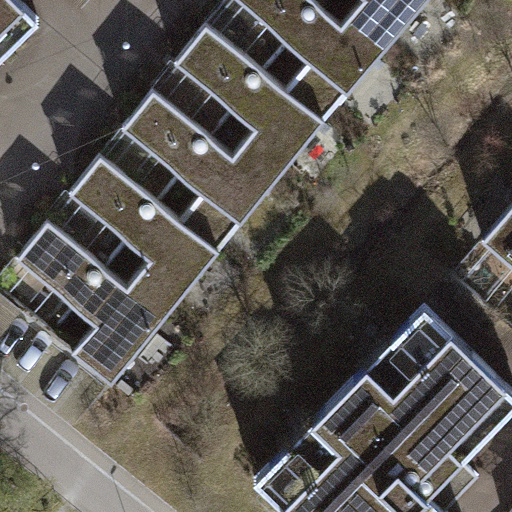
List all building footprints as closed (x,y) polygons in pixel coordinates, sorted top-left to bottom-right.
[(25,0),(0,0),(0,111),(4,108),(0,104),(0,78),(52,26),(25,0)] [(335,131),(392,62),(352,29),(315,0),(248,0),(324,62),(294,98),(335,131)] [(392,62),(443,0),(375,0),(352,29),(392,62)] [(282,195),(335,131),(294,98),(215,33),(188,66),(269,132),(243,163),(282,195)] [(227,261),(282,195),(243,163),(163,98),(134,133),(214,199),(189,229),(227,261)] [(174,325),(227,261),(189,229),(112,166),(85,199),(165,265),(140,296),(174,325)] [(511,221),(492,245),(511,262),(511,221)] [(120,391),(174,325),(140,296),(60,230),(30,267),(110,333),(85,362),(120,391)] [(3,295),(0,298),(0,342),(24,313),(3,295)] [(511,384),(438,312),(263,488),(287,511),(461,511),(489,484),(470,466),(511,423),(511,384)]
